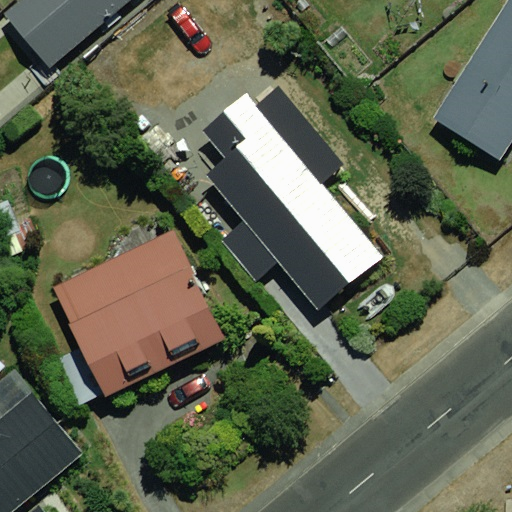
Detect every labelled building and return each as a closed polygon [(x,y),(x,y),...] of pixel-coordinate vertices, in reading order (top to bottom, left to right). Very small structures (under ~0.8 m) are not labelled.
[(22,0),(5,14),(49,68),(131,0),(22,0)] [(511,0),(507,0),(432,120),(501,163),(511,145),(511,0)] [(225,157),(204,175),(317,309),(381,255),(247,95),(203,131),(225,157)] [(173,229),(52,285),(104,396),(225,340),(173,229)] [(35,394),(0,422),(0,511),(7,511),(82,451),(35,394)]
